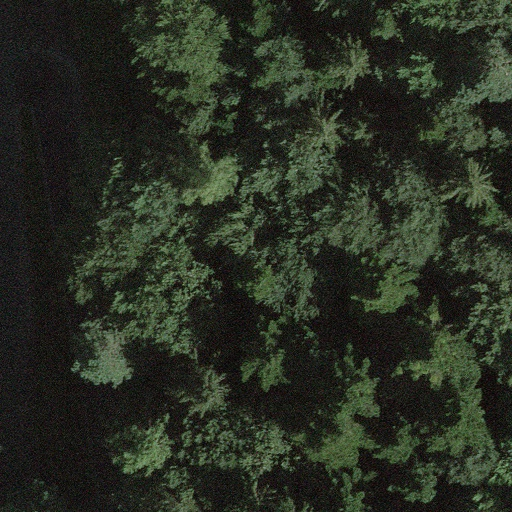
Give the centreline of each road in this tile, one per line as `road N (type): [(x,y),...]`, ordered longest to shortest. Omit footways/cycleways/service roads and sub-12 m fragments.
road 1 (unclassified): [(124,511),(111,370),(40,0)]
road 2 (unclassified): [(22,511),(21,327),(0,31)]
